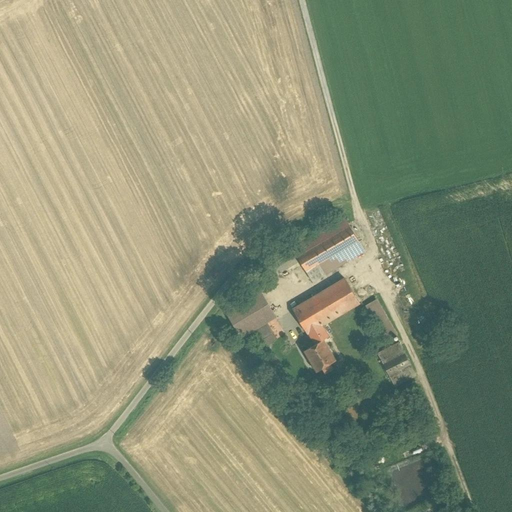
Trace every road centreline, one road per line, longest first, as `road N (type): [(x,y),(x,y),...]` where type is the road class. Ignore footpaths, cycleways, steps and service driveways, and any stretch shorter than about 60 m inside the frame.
road 1 (track): [(471,511),(380,279),(301,0)]
road 2 (unknown): [(280,271),(329,231),(401,201)]
